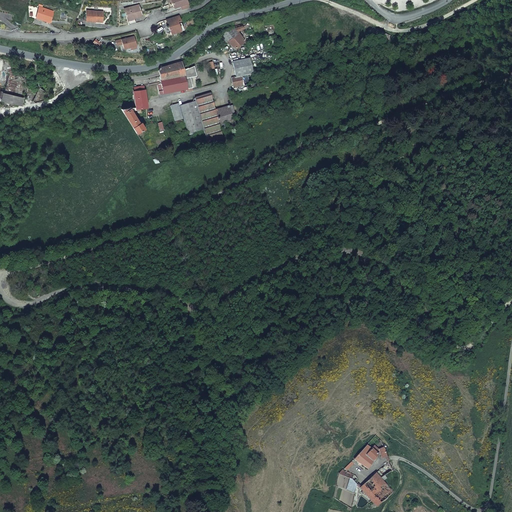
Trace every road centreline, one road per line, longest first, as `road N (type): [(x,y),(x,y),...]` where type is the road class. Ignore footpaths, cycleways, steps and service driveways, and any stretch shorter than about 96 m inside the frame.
road 1 (track): [(511,301),(469,349),(451,349),(414,299),(350,252),(307,253),(199,312),(147,290),(69,289),(23,305),(6,297),(0,281)]
road 2 (track): [(0,273),(165,226),(302,146),(511,71)]
road 3 (track): [(382,511),(400,480),(394,457),(470,508),(486,506),(511,349)]
road 4 (tertiary): [(0,48),(142,68),(175,55),(211,26),(302,0)]
road 5 (residential): [(0,33),(131,29),(203,0)]
road 6 (track): [(322,0),(401,32),(475,0)]
